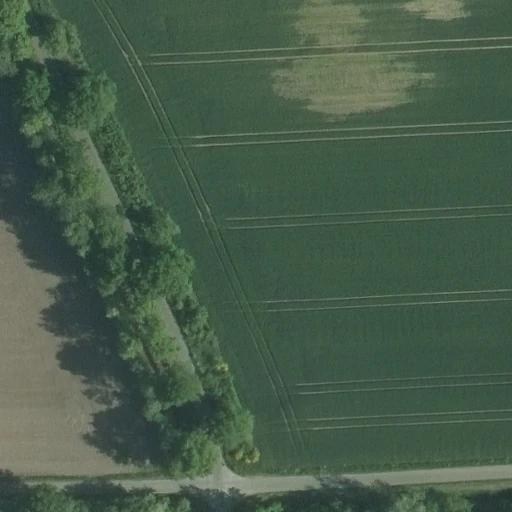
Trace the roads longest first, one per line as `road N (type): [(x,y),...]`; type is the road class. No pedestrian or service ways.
road 1 (unclassified): [(24,0),(199,386),(218,487)]
road 2 (unclassified): [(218,487),(511,473)]
road 3 (unclassified): [(0,489),(218,487)]
